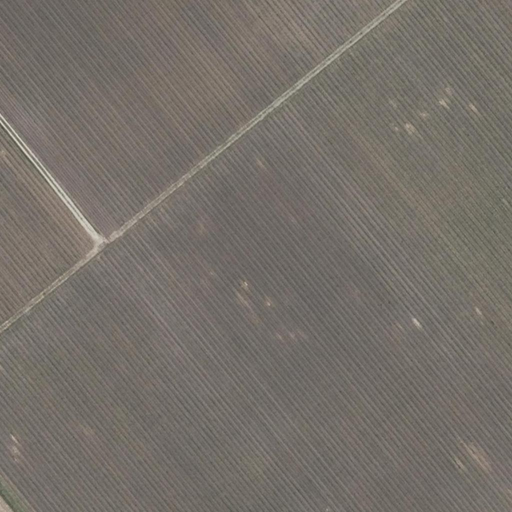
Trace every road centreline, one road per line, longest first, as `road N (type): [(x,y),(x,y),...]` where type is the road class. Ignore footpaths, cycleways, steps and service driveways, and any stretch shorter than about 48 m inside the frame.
road 1 (track): [(103,245),(399,0)]
road 2 (track): [(0,330),(103,245),(0,119)]
